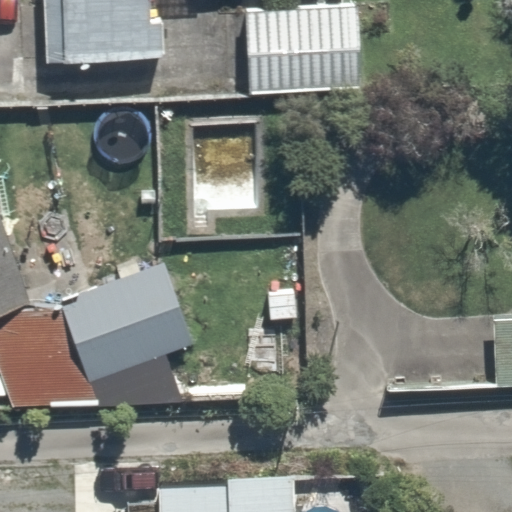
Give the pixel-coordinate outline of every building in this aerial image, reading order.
[(29,0),(30,47),(159,47),(158,0),(235,0),(236,83),(361,83),(361,0),(29,0)] [(0,281),(17,275),(0,232),(0,281)] [(140,253),(0,309),(0,368),(12,399),(173,334),(140,253)] [(511,320),(494,321),(497,388),(511,387),(511,320)] [(227,487),(157,490),(158,511),(297,511),(296,477),(227,480),(227,487)]
